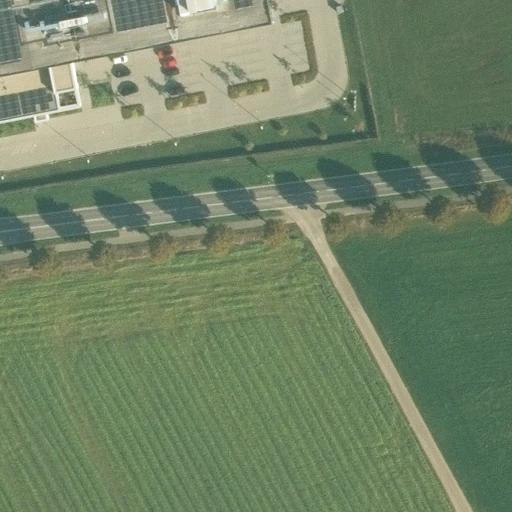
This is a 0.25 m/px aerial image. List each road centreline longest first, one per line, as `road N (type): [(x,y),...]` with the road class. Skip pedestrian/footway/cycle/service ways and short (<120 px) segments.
road 1 (tertiary): [(0,232),(511,164)]
road 2 (track): [(464,511),(301,195)]
